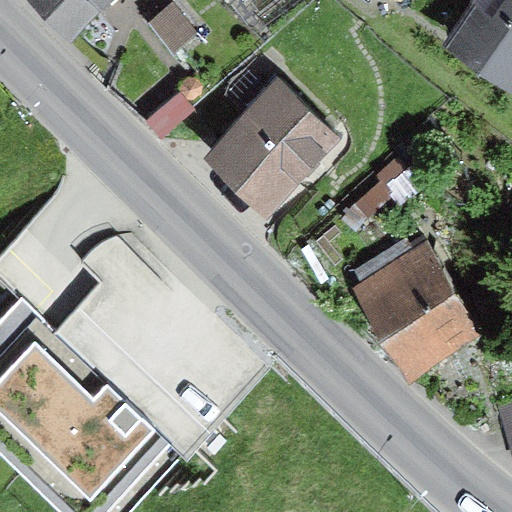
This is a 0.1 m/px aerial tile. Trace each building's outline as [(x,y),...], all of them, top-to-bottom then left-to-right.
[(74,0),(89,15),(104,0),(74,0)] [(511,0),(486,0),(454,45),(511,86),(511,0)] [(174,3),(150,22),(173,52),(198,34),(174,3)] [(277,88),(208,167),(273,223),(342,144),(277,88)] [(126,511),(220,419),(54,253),(0,307),(0,442),(69,511),(126,511)] [(426,392),(494,333),(447,280),(379,338),(426,392)]
